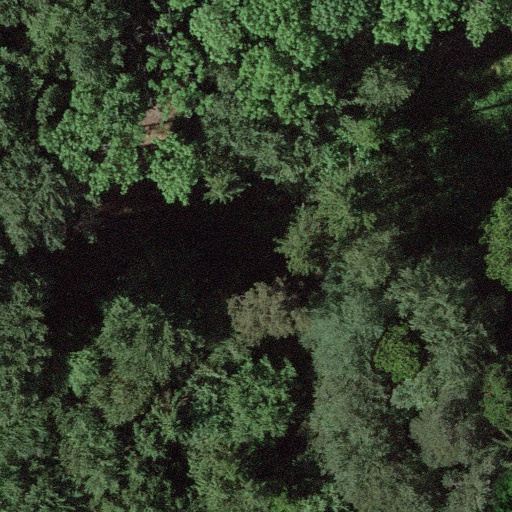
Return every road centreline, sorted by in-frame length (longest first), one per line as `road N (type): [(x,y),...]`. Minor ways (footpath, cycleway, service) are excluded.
road 1 (track): [(124,71),(389,55),(511,8)]
road 2 (track): [(137,0),(124,71),(24,263),(0,284)]
